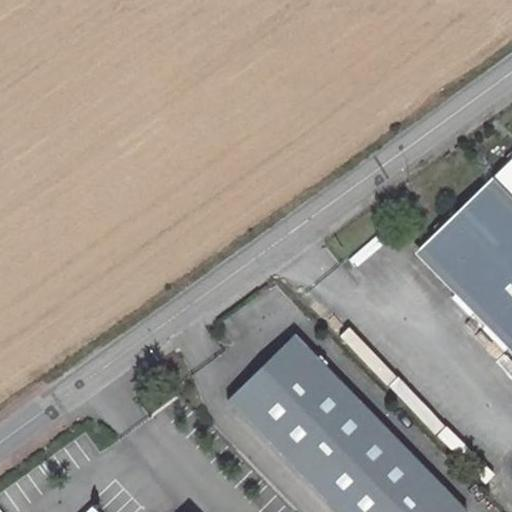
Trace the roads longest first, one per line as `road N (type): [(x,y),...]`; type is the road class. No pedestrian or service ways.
road 1 (unclassified): [(0,441),(511,69)]
road 2 (unknown): [(183,308),(240,404),(336,511)]
